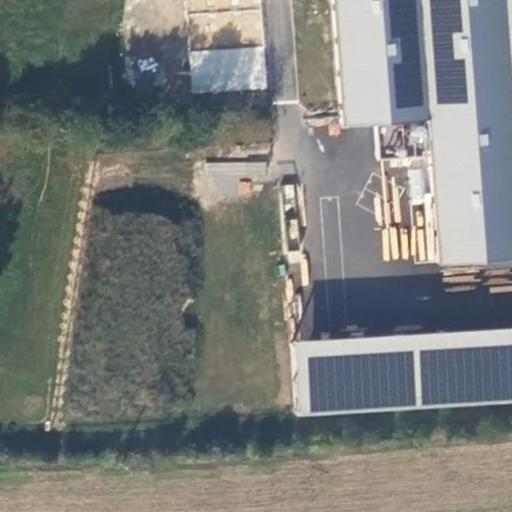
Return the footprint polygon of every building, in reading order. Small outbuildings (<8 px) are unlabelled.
[(256,0),(186,0),(187,13),(257,8),(256,0)] [(511,261),(511,0),(331,0),(339,127),(429,122),(437,266),(511,261)] [(223,26),(222,13),(198,15),(199,43),(259,40),(258,10),(240,11),(241,25),(223,26)] [(189,49),(189,90),(265,91),(266,50),(189,49)] [(208,177),(229,178),(229,177),(266,178),(266,163),(209,161),(208,177)] [(295,409),(511,401),(511,329),(292,337),(295,409)]
